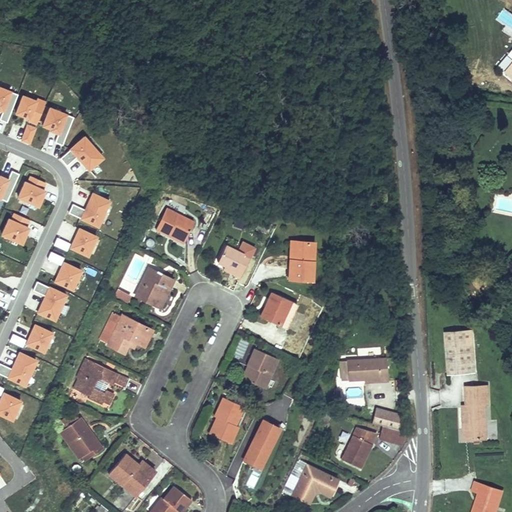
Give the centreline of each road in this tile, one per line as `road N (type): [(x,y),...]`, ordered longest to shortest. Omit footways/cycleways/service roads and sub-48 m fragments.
road 1 (tertiary): [(420,488),(421,419),(384,0)]
road 2 (residential): [(169,448),(228,325),(226,304),(205,296),(188,307),(142,407),(145,429)]
road 3 (residential): [(0,141),(52,163),(65,186),(0,347)]
